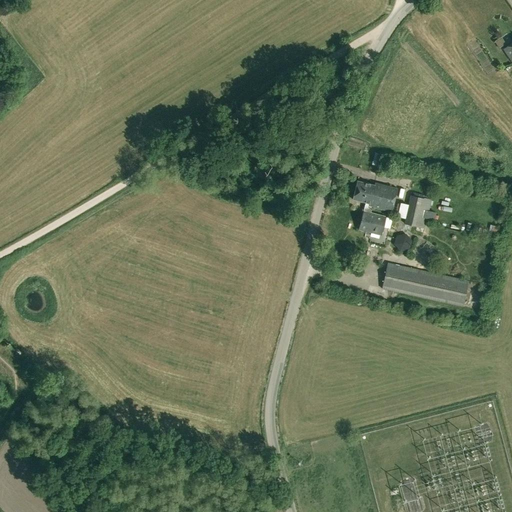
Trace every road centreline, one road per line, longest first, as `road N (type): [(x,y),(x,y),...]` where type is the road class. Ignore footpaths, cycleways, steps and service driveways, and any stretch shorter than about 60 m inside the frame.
road 1 (tertiary): [(286,511),(267,436),(272,373),(332,150),(369,54),(408,0)]
road 2 (track): [(389,22),(0,255)]
